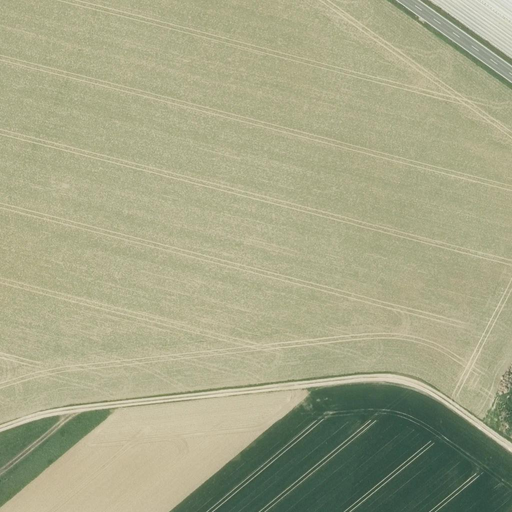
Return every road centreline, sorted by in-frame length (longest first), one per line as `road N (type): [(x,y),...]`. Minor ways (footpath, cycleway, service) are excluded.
road 1 (track): [(0,431),(70,411),(261,396),(388,375),(426,385),(511,448)]
road 2 (secondary): [(511,75),(405,0)]
